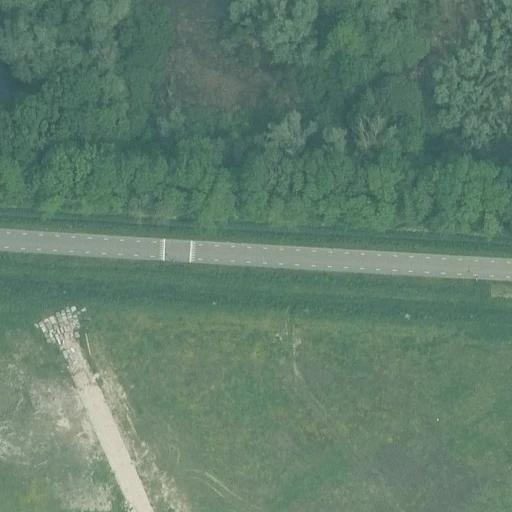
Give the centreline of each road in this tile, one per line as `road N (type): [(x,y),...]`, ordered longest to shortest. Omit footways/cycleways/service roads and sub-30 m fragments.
road 1 (unclassified): [(0,237),(511,266)]
road 2 (residential): [(137,511),(59,330)]
